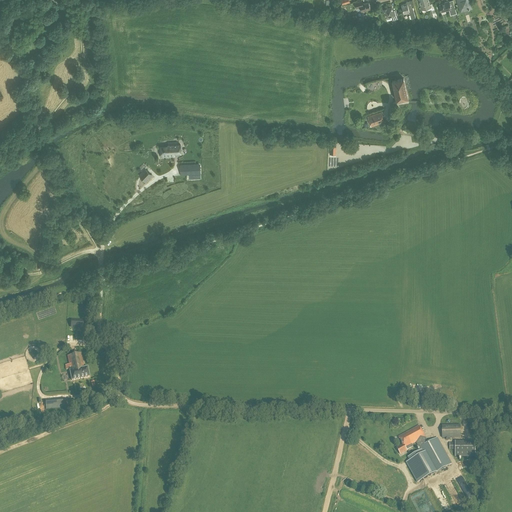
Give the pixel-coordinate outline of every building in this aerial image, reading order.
[(363,3),(361,0),(354,2),(356,9),(360,7),(362,11),(370,9),(369,5),(370,4),(370,3),(369,2),(368,2),(363,3)] [(430,4),(428,0),(419,0),(422,10),(427,8),(427,10),(431,9),(434,17),(437,16),(434,3),(430,4)] [(457,0),(460,12),(472,9),(469,0),(457,0)] [(412,8),(410,1),(409,1),(410,1),(407,2),(407,1),(406,2),(405,4),(403,4),(401,5),(404,14),(408,13),(410,14),(411,17),(411,19),(416,18),(413,7),(412,8)] [(451,6),(449,1),(444,2),(445,3),(439,5),(441,12),(449,10),(451,15),(457,14),(454,5),(451,6)] [(393,10),(392,7),(388,8),(388,7),(383,9),(384,14),(385,14),(386,18),(391,16),(392,21),(399,19),(396,9),(393,10)] [(397,100),(408,98),(404,78),(392,80),(397,100)] [(384,82),(369,85),(372,101),(387,98),(384,82)] [(371,127),(385,122),(382,112),(368,117),(371,127)] [(156,133),(142,134),(142,140),(159,139),(159,130),(156,131),(156,133)] [(181,144),(178,144),(174,145),(174,142),(168,143),(168,146),(161,146),(161,157),(175,156),(175,154),(181,153),(181,144)] [(188,163),(188,171),(200,170),(200,162),(192,163),(188,163)] [(144,174),(149,180),(155,176),(150,170),(144,174)] [(66,370),(69,369),(71,380),(89,376),(87,367),(84,368),(81,353),(67,356),(69,365),(65,365),(66,370)] [(46,410),(66,408),(65,399),(45,401),(46,410)] [(442,438),(461,438),(460,425),(442,425),(442,438)] [(398,437),(402,445),(396,448),(400,454),(412,447),(412,446),(413,446),(412,444),(416,442),(419,448),(420,450),(407,457),(409,461),(407,462),(418,482),(451,464),(437,438),(428,443),(425,437),(419,426),(398,437)] [(475,458),(475,442),(455,441),(455,443),(449,443),(450,450),(455,450),(455,458),(475,458)]
